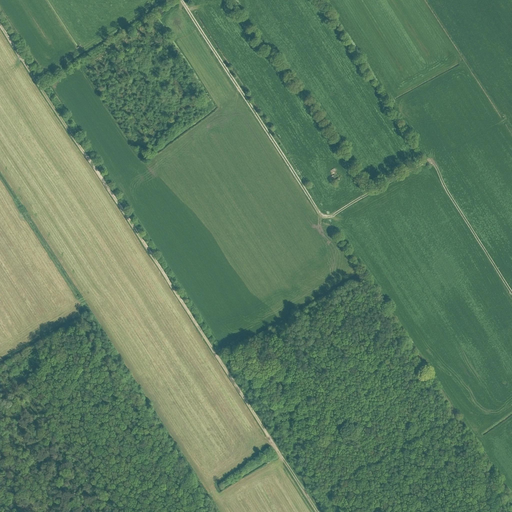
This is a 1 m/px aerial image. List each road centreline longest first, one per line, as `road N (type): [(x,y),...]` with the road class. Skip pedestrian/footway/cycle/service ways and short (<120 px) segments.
road 1 (track): [(0,24),(314,511)]
road 2 (track): [(182,0),(319,213),(330,216),(428,162),(511,293)]
